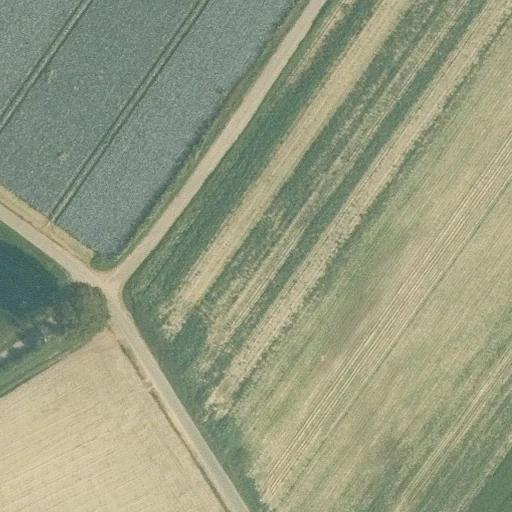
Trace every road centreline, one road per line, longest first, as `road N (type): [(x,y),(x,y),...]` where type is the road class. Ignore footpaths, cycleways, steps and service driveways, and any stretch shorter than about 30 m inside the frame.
road 1 (track): [(104,298),(315,0)]
road 2 (track): [(237,511),(104,298)]
road 3 (track): [(104,298),(0,217)]
road 4 (track): [(0,363),(104,298)]
